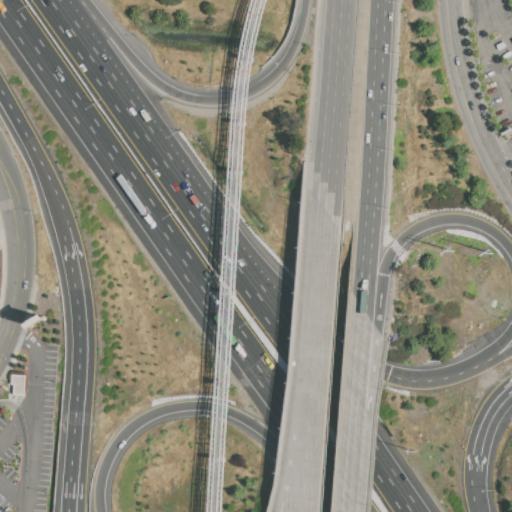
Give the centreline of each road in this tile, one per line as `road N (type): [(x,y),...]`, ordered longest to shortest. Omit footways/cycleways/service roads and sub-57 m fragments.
road 1 (motorway): [(4,0),(355,511)]
road 2 (motorway): [(414,511),(164,160)]
road 3 (motorway): [(363,311),(403,242),(420,228),(463,219),(504,238),(511,248),(507,339),(448,379)]
road 4 (motorway): [(103,511),(106,473),(128,436),(149,419),(200,408),(253,422),(330,511)]
road 5 (motorway): [(307,0),(285,62),(239,96),(209,101),(187,98),(142,68),(85,0)]
road 6 (motorway): [(387,375),(342,348),(207,194),(164,160)]
road 7 (trunk): [(363,311),(377,0)]
road 8 (motorway): [(64,211),(86,334),(76,511)]
road 9 (trunk): [(329,216),(303,511)]
road 10 (trunk): [(343,0),(329,216)]
road 11 (tertiary): [(448,0),(475,122),(511,192)]
road 12 (secondary): [(0,161),(17,208),(22,259),(0,354)]
road 13 (motorway): [(164,160),(52,0)]
road 14 (motorway): [(317,369),(282,511)]
